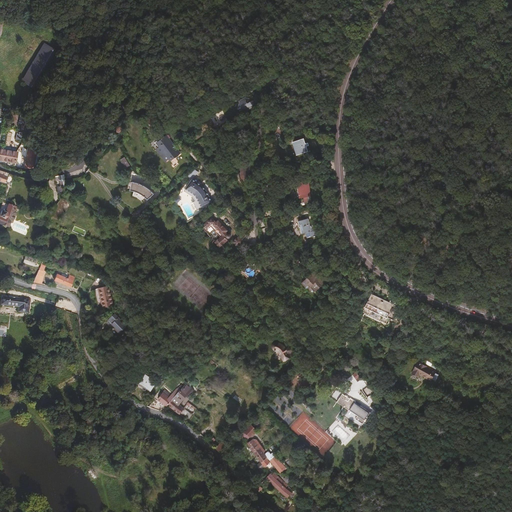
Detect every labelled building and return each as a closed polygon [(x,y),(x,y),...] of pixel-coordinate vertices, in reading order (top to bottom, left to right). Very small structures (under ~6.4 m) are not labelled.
[(45,44),(33,65),(43,71),(56,50),(45,44)] [(43,71),(33,65),(23,81),(33,87),(43,71)] [(251,94),(242,99),(247,110),(257,105),(255,101),(256,99),(254,99),(251,94)] [(213,115),(217,121),(217,122),(217,123),(216,124),(215,124),(217,128),(232,119),(226,108),(213,115)] [(172,145),(174,143),(166,133),(161,136),(164,141),(160,143),(158,145),(167,158),(169,157),(173,162),(177,159),(174,156),(179,153),(174,146),(173,147),(172,145)] [(304,142),(302,137),(292,140),(296,153),(306,150),(304,145),(307,143),(307,141),(304,142)] [(175,142),(174,143),(172,145),(173,147),(174,146),(179,153),(180,152),(175,146),(177,145),(175,142)] [(165,159),(167,158),(158,145),(156,146),(165,159)] [(0,149),(0,161),(14,164),(15,158),(16,153),(0,149)] [(28,149),(24,171),(35,169),(38,155),(28,149)] [(120,159),(126,168),(130,165),(124,157),(120,159)] [(250,181),(247,163),(240,163),(242,182),(250,181)] [(299,178),(303,193),(314,190),(309,175),(299,178)] [(197,210),(212,201),(207,192),(203,188),(194,180),(187,189),(196,196),(199,201),(194,203),(197,210)] [(137,195),(143,197),(145,194),(148,196),(154,190),(149,186),(141,183),(136,182),(130,182),(130,190),(138,191),(137,195)] [(186,194),(183,196),(181,193),(179,195),(180,198),(177,199),(181,205),(189,200),(186,194)] [(7,204),(7,205),(4,212),(1,211),(0,212),(0,224),(7,227),(9,222),(11,222),(11,220),(13,216),(14,212),(13,212),(14,207),(7,204)] [(262,218),(271,216),(270,209),(261,211),(262,218)] [(272,225),(271,216),(262,218),(264,227),(272,225)] [(316,230),(316,227),(315,216),(305,217),(307,231),(310,231),(316,230)] [(222,224),(224,223),(220,219),(218,218),(217,218),(216,218),(215,218),(214,217),(212,220),(211,219),(205,224),(210,229),(214,225),(224,235),(219,241),(224,246),(231,238),(230,237),(231,236),(232,236),(233,236),(234,236),(235,235),(235,234),(234,233),(233,233),(232,233),(229,230),(231,229),(227,225),(225,227),(222,224)] [(318,227),(316,227),(316,230),(310,231),(311,236),(320,234),(320,229),(318,229),(318,227)] [(240,234),(235,240),(240,245),(243,242),(243,241),(244,240),(244,239),(243,238),(243,237),(240,234)] [(21,263),(33,267),(36,260),(24,256),(21,263)] [(244,273),(244,276),(246,277),(249,277),(252,276),(253,273),(255,272),(255,270),(255,267),(256,265),(256,264),(256,263),(254,262),(254,259),(252,258),(250,257),(248,257),(247,261),(245,260),(243,262),(242,266),(242,270),(244,271),(244,273)] [(44,266),(40,265),(35,276),(43,278),(45,272),(42,271),(44,266)] [(356,271),(350,265),(346,270),(352,275),(356,271)] [(323,282),(312,270),(301,281),(305,285),(309,282),(311,285),(308,288),(313,292),(323,282)] [(67,279),(60,277),(56,275),(53,281),(70,288),(74,278),(69,276),(68,278),(67,279)] [(35,276),(32,283),(40,285),(43,278),(35,276)] [(76,296),(83,299),(86,292),(79,288),(76,296)] [(110,308),(107,288),(93,291),(97,310),(110,308)] [(396,309),(397,305),(374,294),(365,311),(388,323),(392,317),(395,318),(399,310),(396,309)] [(18,307),(18,312),(27,313),(29,299),(25,299),(25,297),(19,296),(18,298),(2,296),(0,305),(18,307)] [(109,325),(116,334),(123,327),(118,321),(120,318),(119,312),(116,312),(113,315),(104,323),(107,326),(109,325)] [(282,362),(290,356),(288,353),(289,352),(285,346),(282,347),(280,344),(278,343),(276,343),(274,343),(273,345),(272,348),(273,350),(273,352),(275,351),(282,362)] [(206,361),(216,368),(218,365),(208,358),(206,361)] [(430,369),(413,359),(406,370),(413,374),(415,371),(425,377),(426,376),(429,370),(430,369)] [(394,381),(398,374),(394,372),(390,378),(394,381)] [(145,386),(144,386),(151,392),(157,384),(152,380),(152,379),(146,375),(140,382),(145,386)] [(362,379),(357,381),(360,389),(365,387),(362,379)] [(192,390),(185,384),(176,395),(168,405),(179,415),(184,409),(179,405),(185,397),(186,397),(192,390)] [(168,405),(176,395),(174,393),(170,397),(162,392),(157,399),(167,406),(168,405)] [(341,405),(348,397),(347,396),(348,395),(346,394),(345,395),(342,392),(336,400),(341,405)] [(349,398),(348,397),(341,405),(342,406),(344,405),(348,409),(346,410),(353,417),(351,419),(358,425),(359,423),(360,424),(362,422),(361,421),(367,415),(353,402),(352,404),(348,400),(349,398)] [(147,398),(142,404),(146,406),(150,400),(147,398)] [(152,401),(148,407),(159,412),(166,407),(154,399),(152,401)] [(255,429),(251,426),(248,429),(247,428),(245,429),(247,431),(244,433),(249,437),(253,431),(255,429)] [(248,445),(261,463),(267,458),(270,461),(274,456),(272,454),(275,450),(271,445),(266,449),(267,450),(264,453),(262,451),(264,450),(256,440),(255,440),(254,441),(254,440),(248,445)] [(216,450),(221,455),(228,446),(223,442),(216,450)] [(257,467),(260,471),(262,470),(263,470),(266,468),(271,463),(282,473),(286,469),(274,456),(270,461),(267,458),(261,463),(257,467)] [(242,473),(247,478),(251,473),(247,469),(242,473)] [(269,475),(266,479),(287,498),(293,491),(275,475),(274,473),(270,474),(269,475)] [(288,485),(293,479),(288,475),(284,479),(285,481),(284,481),(288,485)] [(332,507),(337,511),(340,507),(342,503),(343,502),(334,496),(331,501),(334,503),(332,507)]
